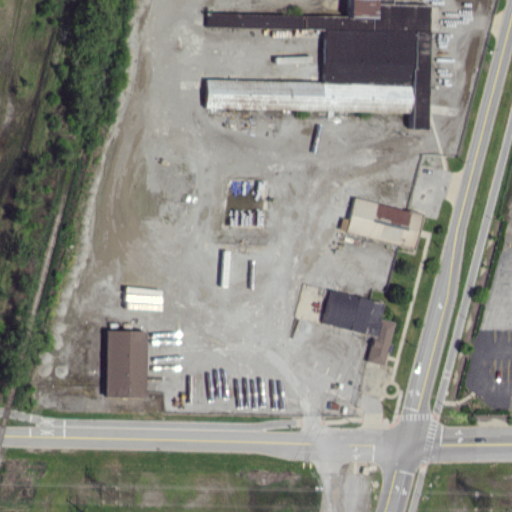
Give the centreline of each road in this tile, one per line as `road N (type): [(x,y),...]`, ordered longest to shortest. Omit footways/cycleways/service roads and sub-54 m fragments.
road 1 (secondary): [(511,9),(414,414)]
road 2 (residential): [(0,432),(406,445)]
